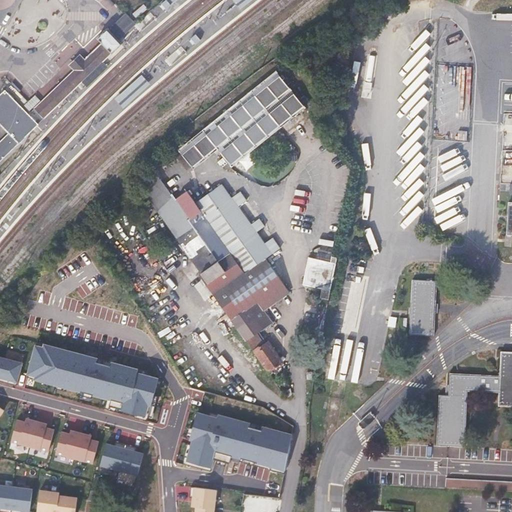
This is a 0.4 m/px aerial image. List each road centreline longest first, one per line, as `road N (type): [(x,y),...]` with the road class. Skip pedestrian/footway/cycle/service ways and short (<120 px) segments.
road 1 (residential): [(170,511),(164,435),(0,390)]
road 2 (unknown): [(300,401),(232,368),(160,271)]
